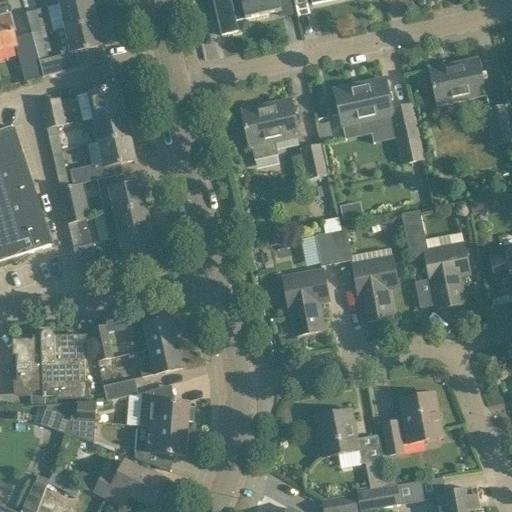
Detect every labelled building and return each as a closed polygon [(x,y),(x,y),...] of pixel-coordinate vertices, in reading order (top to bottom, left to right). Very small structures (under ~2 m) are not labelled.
[(82,0),(59,5),(65,30),(97,22),(92,0),(82,0)] [(215,0),(212,1),(220,36),(238,32),(235,22),(280,12),(277,0),(215,0)] [(26,14),(31,34),(32,38),(47,35),(40,10),(26,14)] [(8,18),(0,20),(0,51),(15,47),(25,83),(43,78),(32,38),(31,34),(14,39),(8,18)] [(49,44),(47,35),(32,38),(43,78),(67,72),(91,66),(88,50),(103,47),(102,45),(106,44),(103,32),(100,32),(97,22),(65,30),(70,54),(48,60),(44,45),(49,44)] [(430,71),(434,91),(438,108),(485,98),(487,106),(490,106),(479,60),(430,71)] [(0,80),(0,85),(1,89),(10,86),(8,79),(0,80)] [(336,92),(340,111),(344,127),(394,116),(404,163),(423,159),(412,107),(393,111),(386,81),(336,92)] [(88,95),(94,120),(125,112),(120,88),(88,95)] [(47,130),(56,128),(65,126),(59,101),(42,105),(47,130)] [(252,157),(254,157),(255,162),(278,156),(275,145),(300,139),(292,101),(242,112),(252,157)] [(486,112),(493,147),(511,142),(511,135),(506,107),(486,112)] [(94,120),(99,143),(131,136),(125,112),(94,120)] [(328,123),(319,125),(323,144),(332,142),(328,123)] [(0,132),(0,264),(14,260),(15,265),(30,255),(52,247),(52,248),(53,248),(14,128),(0,132)] [(47,130),(53,154),(62,152),(56,128),(47,130)] [(131,136),(99,143),(105,168),(136,160),(131,136)] [(328,176),(322,145),(300,150),(307,181),(328,176)] [(62,152),(53,154),(60,186),(69,184),(62,152)] [(70,171),(73,186),(98,181),(95,166),(70,171)] [(110,190),(115,215),(147,208),(142,183),(110,190)] [(63,200),(68,225),(77,223),(72,198),(63,200)] [(469,203),(471,215),(485,212),(482,200),(469,203)] [(460,216),(460,217),(461,217),(462,217),(463,217),(464,217),(465,217),(465,216),(466,216),(467,215),(468,214),(468,213),(469,212),(469,211),(469,210),(468,210),(468,209),(468,208),(467,207),(466,206),(465,206),(465,205),(464,205),(463,205),(462,205),(461,205),(460,206),(459,206),(459,207),(458,207),(458,208),(457,208),(457,209),(457,210),(457,211),(457,212),(457,213),(457,214),(458,214),(458,215),(459,215),(459,216),(460,216)] [(110,241),(120,239),(152,231),(147,208),(115,215),(105,217),(110,241)] [(421,212),(402,215),(411,263),(426,260),(430,281),(432,281),(434,290),(437,310),(464,305),(459,277),(470,275),(466,255),(465,246),(464,246),(429,253),(427,241),(421,212)] [(339,219),(323,222),(325,233),(330,232),(341,230),(339,219)] [(68,225),(74,249),(83,246),(77,223),(68,225)] [(341,230),(330,232),(336,265),(353,262),(352,257),(346,229),(341,230)] [(152,231),(120,239),(121,244),(125,263),(136,261),(158,256),(152,231)] [(320,268),(336,265),(330,232),(325,233),(314,235),(320,268)] [(83,246),(74,249),(79,274),(99,269),(93,244),(83,246)] [(511,276),(511,277),(511,252),(491,258),(496,280),(511,276)] [(392,257),(353,265),(359,294),(360,294),(362,305),(365,324),(392,319),(387,290),(398,288),(394,268),(393,260),(392,260),(392,257)] [(125,263),(121,264),(123,273),(138,269),(136,261),(125,263)] [(323,273),(304,277),(284,281),(289,307),(291,307),(296,337),(323,332),(317,303),(328,301),(325,281),(323,273)] [(138,353),(151,350),(177,344),(172,319),(145,325),(145,326),(132,328),(138,353)] [(92,331),(96,351),(99,362),(115,358),(108,327),(92,331)] [(15,395),(31,395),(32,405),(46,405),(46,398),(87,398),(85,340),(55,340),(55,339),(55,338),(54,337),(53,336),(52,335),(51,335),(49,334),(48,334),(47,335),(46,335),(45,336),(44,336),(43,338),(43,339),(42,340),(42,341),(29,341),(29,344),(15,344),(15,395)] [(177,344),(151,350),(154,363),(140,366),(143,378),(156,375),(156,376),(183,370),(177,344)] [(105,387),(108,402),(138,395),(135,380),(105,387)] [(398,424),(398,423),(384,426),(390,458),(405,456),(403,447),(443,439),(434,394),(401,400),(405,423),(398,424)] [(127,426),(138,427),(189,431),(190,422),(194,422),(195,409),(191,409),(191,404),(154,401),(154,395),(129,403),(127,426)] [(71,421),(71,422),(96,424),(97,403),(77,404),(71,421)] [(48,406),(46,412),(71,421),(77,404),(48,406)] [(358,490),(359,495),(397,488),(396,482),(386,484),(377,436),(357,440),(355,428),(350,429),(347,410),(317,415),(317,416),(321,416),(323,429),(320,430),(321,439),(325,438),(328,457),(359,452),(362,467),(366,466),(371,487),(358,490)] [(96,424),(71,422),(66,436),(95,446),(96,424)] [(189,431),(138,427),(136,453),(187,457),(189,431)] [(130,496),(137,500),(154,509),(169,481),(153,473),(151,477),(125,464),(118,478),(106,472),(101,483),(90,477),(84,488),(95,493),(123,508),(130,496)] [(37,511),(46,489),(46,488),(36,484),(22,511),(37,511)] [(359,495),(362,511),(374,511),(401,507),(398,487),(397,488),(359,495)] [(54,511),(59,503),(46,489),(37,511),(54,511)] [(439,511),(476,511),(473,490),(440,496),(437,496),(437,500),(439,511)] [(326,511),(357,511),(356,498),(325,504),(326,511)] [(59,503),(54,511),(69,511),(71,509),(59,503)]
